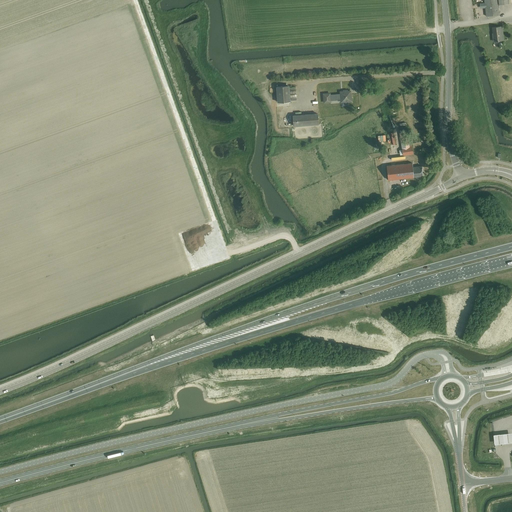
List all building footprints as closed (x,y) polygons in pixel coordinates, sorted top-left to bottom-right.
[(509,4),(508,0),(484,0),(485,3),(481,4),(481,8),(485,7),(486,16),(499,15),(498,5),(499,5),(509,4)] [(494,42),(501,41),(500,27),(492,27),(494,42)] [(330,94),(324,94),(324,103),(331,102),(331,100),(341,100),(341,102),(349,102),(349,103),(353,102),(352,98),(351,98),(351,91),(348,91),(348,90),(344,91),(344,92),(341,92),(341,94),(330,95),(330,94)] [(294,126),(318,124),(317,114),(293,116),(294,126)] [(412,147),(409,147),(407,132),(409,131),(408,121),(404,121),(405,125),(398,126),(402,148),(403,155),(413,154),(412,147)] [(388,180),(414,177),(423,176),(422,166),(413,167),(412,163),(387,166),(388,180)] [(500,436),(493,437),(494,446),(501,445),(505,444),(509,444),(511,443),(511,439),(511,435),(508,435),(504,435),(500,436)]
